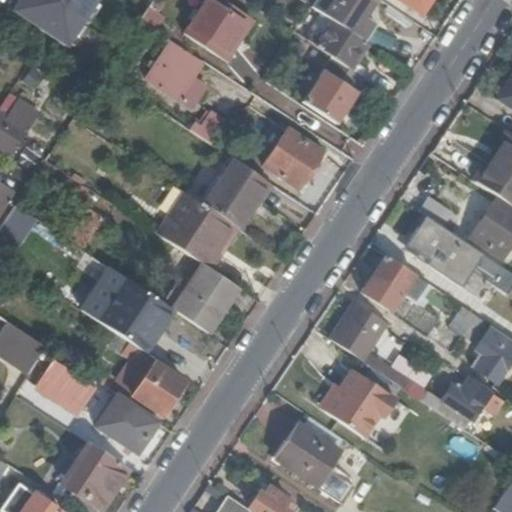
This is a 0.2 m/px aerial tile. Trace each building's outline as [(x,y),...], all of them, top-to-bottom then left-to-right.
[(204,0),(180,37),(218,62),(245,20),(214,0),(204,0)] [(315,0),(308,10),(330,24),(362,45),(364,46),(377,28),(366,20),(358,14),(367,0),(315,0)] [(377,5),(369,0),(367,0),(358,14),(366,20),(377,5)] [(394,0),(419,16),(430,0),(394,0)] [(145,10),(136,23),(150,32),(159,19),(145,10)] [(245,20),(218,62),(222,65),(249,23),(245,20)] [(362,45),(330,24),(314,49),(331,60),(346,70),(362,45)] [(188,111),(203,89),(189,79),(199,64),(167,43),(143,81),(188,111)] [(302,105),(333,127),(340,117),(342,114),(349,104),(352,99),(364,82),(346,70),(331,60),(302,105)] [(511,74),(493,104),(511,115),(511,74)] [(0,152),(8,158),(36,117),(6,97),(0,106),(0,152)] [(354,108),(349,104),(342,114),(348,118),(354,108)] [(192,127),(187,134),(207,147),(222,124),(207,116),(197,131),(192,127)] [(294,190),(317,154),(283,132),(261,168),(294,190)] [(511,140),(503,135),(485,164),(493,169),(511,140)] [(493,169),(485,164),(471,184),(496,201),(511,211),(511,140),(493,169)] [(268,186),(227,159),(198,203),(229,224),(239,231),(268,186)] [(0,211),(10,194),(0,187),(0,211)] [(184,194),(155,237),(200,267),(206,271),(216,256),(205,249),(209,243),(214,247),(229,224),(198,203),(184,194)] [(450,215),(426,199),(416,214),(438,229),(440,230),(450,215)] [(508,257),(506,255),(511,246),(511,211),(496,201),(470,239),(504,262),(508,257)] [(415,215),(398,204),(376,239),(392,249),(399,240),(415,215)] [(64,238),(80,249),(97,222),(82,212),(64,238)] [(416,214),(415,215),(399,240),(421,254),(438,229),(416,214)] [(384,258),(372,277),(402,297),(416,306),(428,287),(384,258)] [(200,267),(185,290),(169,313),(204,337),(235,291),(209,273),(206,271),(200,267)] [(372,277),(361,294),(391,315),(402,297),(372,277)] [(159,307),(120,280),(92,322),(129,347),(138,353),(167,312),(159,307)] [(185,290),(175,284),(159,307),(167,312),(169,313),(185,290)] [(384,325),(353,305),(329,343),(369,370),(401,391),(403,393),(409,384),(366,355),(373,343),(372,343),(384,325)] [(475,318),(463,310),(451,329),(463,337),(475,318)] [(485,325),(475,318),(463,337),(462,338),(472,345),(485,325)] [(44,350),(4,324),(0,330),(0,359),(27,378),(40,357),(44,350)] [(476,351),(484,357),(474,372),(495,385),(511,359),(511,342),(491,329),(476,351)] [(138,353),(129,347),(120,360),(135,370),(144,357),(138,353)] [(50,354),(44,350),(40,357),(45,360),(50,354)] [(158,419),(181,386),(151,366),(128,399),(158,419)] [(369,370),(362,379),(394,401),(401,391),(369,370)] [(351,371),(339,389),(322,414),(365,442),(380,420),(383,423),(397,403),(394,401),(362,379),(351,371)] [(92,382),(109,394),(115,384),(98,373),(92,382)] [(453,386),(447,395),(434,414),(462,432),(468,423),(469,423),(483,403),(488,395),(467,381),(460,390),(453,386)] [(339,389),(332,385),(315,409),(322,414),(339,389)] [(447,395),(435,387),(422,406),(434,414),(447,395)] [(99,394),(81,411),(90,421),(109,404),(99,394)] [(496,400),(488,395),(483,403),(491,408),(496,400)] [(155,424),(114,397),(93,429),(134,456),(155,424)] [(309,418),(302,429),(340,455),(347,444),(309,418)] [(286,446),(291,450),(280,466),(342,506),(354,490),(329,473),(340,455),(302,429),(299,427),(286,446)] [(291,450),(286,446),(274,462),(280,466),(291,450)] [(96,511),(123,471),(86,447),(53,498),(73,511),(96,511)] [(269,490),(263,486),(258,494),(264,498),(269,490)] [(192,511),(245,511),(209,488),(204,495),(223,508),(228,511),(193,511),(192,511)] [(251,511),(286,511),(291,505),(269,490),(264,498),(258,494),(248,510),(251,511)] [(24,501),(27,503),(20,511),(51,511),(29,495),(24,501)]
